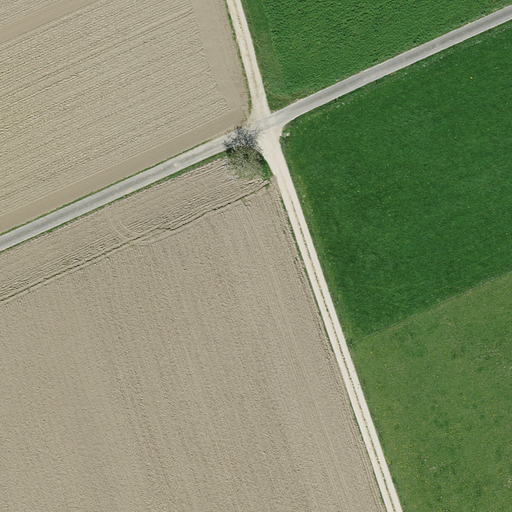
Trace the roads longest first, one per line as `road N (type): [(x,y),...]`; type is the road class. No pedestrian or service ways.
road 1 (unclassified): [(0,244),(511,13)]
road 2 (track): [(232,0),(289,202),(394,511)]
